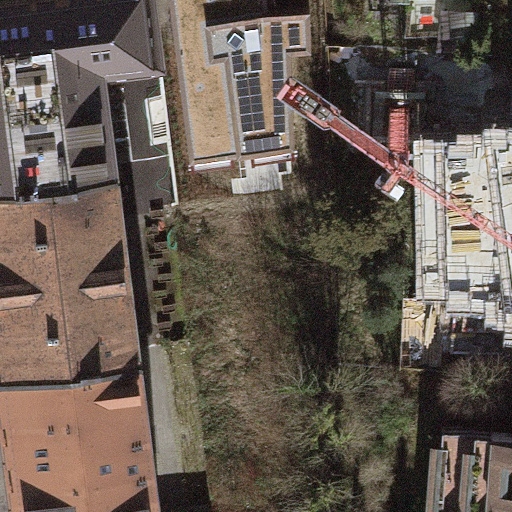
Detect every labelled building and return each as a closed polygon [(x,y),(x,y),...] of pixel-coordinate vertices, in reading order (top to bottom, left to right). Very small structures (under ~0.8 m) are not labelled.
[(113,0),(0,0),(0,176),(112,162),(99,57),(121,55),(113,0)] [(271,0),(169,0),(193,164),(293,150),(291,58),(313,56),(311,15),(274,17),(271,0)] [(511,143),(486,142),(485,150),(421,146),(427,293),(463,296),(463,308),(507,312),(509,324),(511,324),(511,143)] [(112,162),(0,176),(0,350),(2,364),(132,346),(112,162)] [(155,511),(132,346),(2,364),(17,511),(155,511)] [(491,446),(459,443),(451,511),(446,511),(442,511),(441,511),(511,511),(511,426),(493,425),(491,446)]
